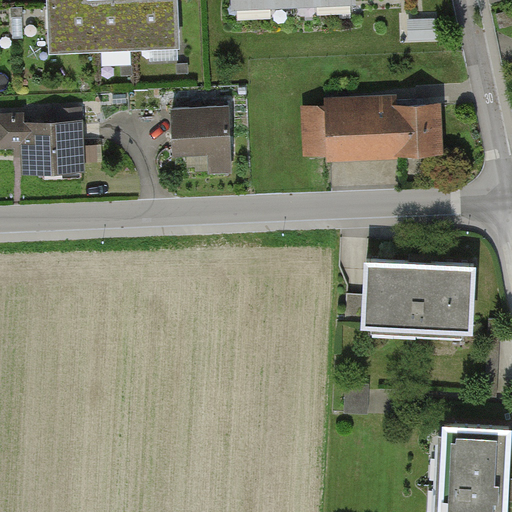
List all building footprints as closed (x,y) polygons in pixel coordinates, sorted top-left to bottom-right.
[(52,0),(54,48),(179,43),(176,0),(148,0),(115,1),(90,2),(83,3),(82,0),(52,0)] [(349,0),(227,0),(228,11),(350,6),(349,0)] [(386,98),(322,100),(322,109),(299,110),(301,155),(324,154),(324,162),(438,158),(436,105),(386,107),(386,98)] [(225,107),(168,109),(170,159),(202,158),(203,175),(227,174),(225,107)] [(79,122),(24,124),(23,111),(0,111),(0,149),(19,149),(20,176),(81,173),(79,122)] [(479,263),(367,256),(363,322),(475,329),(479,263)] [(500,511),(505,427),(437,424),(432,511),(500,511)]
